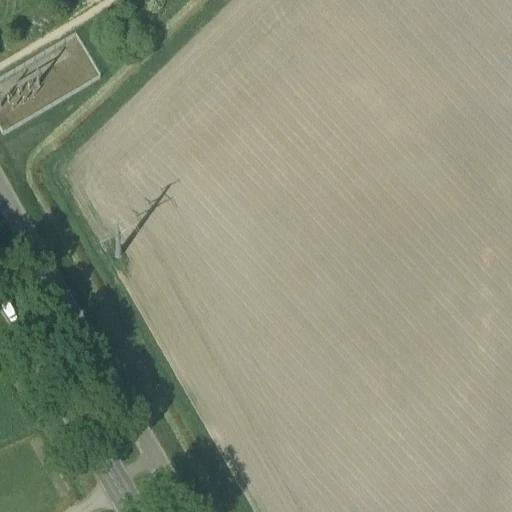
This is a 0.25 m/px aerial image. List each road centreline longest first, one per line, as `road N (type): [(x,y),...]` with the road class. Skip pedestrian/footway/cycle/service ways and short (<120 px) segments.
road 1 (unclassified): [(187,511),(0,187)]
road 2 (primary): [(134,511),(0,280)]
